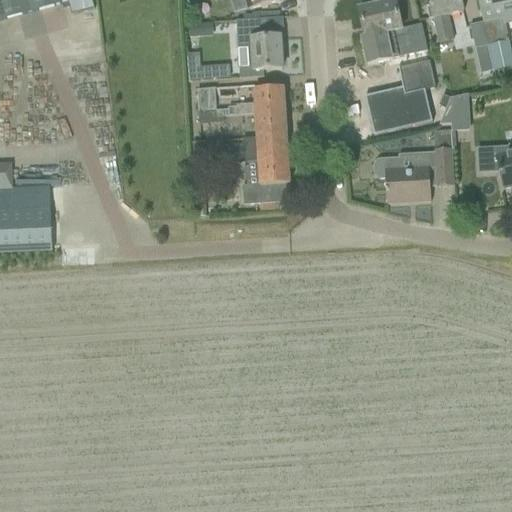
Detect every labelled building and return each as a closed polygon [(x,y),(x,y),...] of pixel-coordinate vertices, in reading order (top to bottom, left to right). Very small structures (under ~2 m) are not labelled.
[(0,0),(0,21),(29,14),(62,5),(60,0),(0,0)] [(91,0),(66,0),(71,16),(94,10),(91,0)] [(232,0),(236,15),(249,11),(249,12),(279,4),(278,0),(232,0)] [(463,15),(462,9),(459,0),(428,0),(430,9),(427,10),(429,22),(433,21),(433,22),(438,45),(453,42),(448,18),(463,15)] [(511,0),(490,0),(493,9),(480,12),(483,25),(488,48),(490,58),(511,54),(508,44),(504,24),(511,21),(511,0)] [(395,3),(359,11),(370,64),(366,65),(367,67),(386,63),(390,62),(427,54),(426,48),(426,47),(421,27),(401,32),(395,3)] [(240,23),(236,23),(237,35),(238,50),(238,51),(239,70),(239,81),(243,81),(263,80),(263,73),(282,72),(280,40),(261,41),(260,22),(240,23)] [(483,25),(470,28),(474,47),(475,51),(488,48),(483,25)] [(488,48),(475,51),(478,63),(490,60),(488,48)] [(198,55),(187,56),(189,82),(200,82),(198,55)] [(412,82),(373,85),(374,105),(434,101),(433,89),(440,89),(439,74),(421,75),(421,79),(411,80),(412,82)] [(228,113),(222,113),(223,118),(256,116),(285,115),(283,90),(255,92),(256,106),(235,107),(236,110),(228,111),(228,113)] [(215,113),(214,91),(197,92),(198,114),(210,114),(215,113)] [(468,132),(466,100),(466,98),(449,101),(439,128),(450,127),(451,133),(452,133),(468,132)] [(434,101),(374,105),(375,126),(436,122),(434,101)] [(210,114),(211,126),(223,125),(223,118),(222,113),(215,113),(210,114)] [(211,126),(210,114),(198,114),(199,127),(211,126)] [(285,115),(256,116),(258,140),(286,139),(285,115)] [(436,170),(404,172),(401,172),(400,162),(378,164),(375,168),(375,177),(379,181),(385,181),(386,207),(431,204),(429,185),(437,185),(437,190),(454,189),(452,152),(451,152),(449,132),(434,133),(435,153),(436,170)] [(288,163),(286,139),(258,140),(243,141),(244,165),(259,164),(288,163)] [(499,174),(502,192),(511,189),(511,154),(508,156),(507,150),(478,152),(479,175),(499,174)] [(226,173),(226,160),(214,161),(215,173),(226,173)] [(215,173),(214,161),(201,162),(201,167),(193,167),(196,219),(206,219),(203,174),(215,173)] [(288,163),(259,164),(261,186),(243,187),(244,207),(282,205),(281,187),(289,187),(288,163)] [(0,165),(0,191),(11,191),(10,165),(0,165)] [(50,213),(0,215),(0,255),(52,254),(50,213)]
